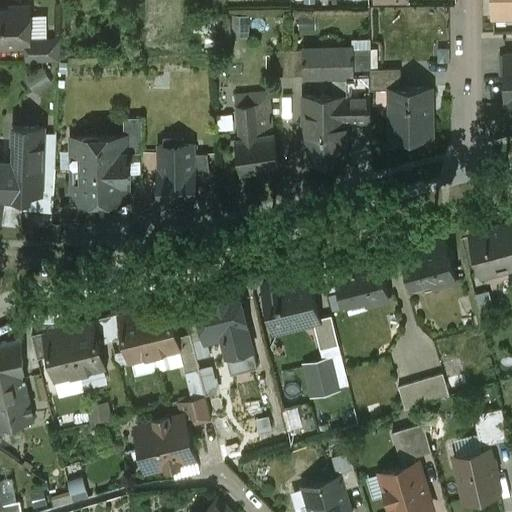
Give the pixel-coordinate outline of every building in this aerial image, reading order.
[(511,0),(493,0),(494,17),(511,16),(511,0)] [(12,7),(12,11),(0,10),(0,47),(8,48),(8,46),(28,45),(28,48),(30,47),(30,40),(29,7),(12,7)] [(59,59),(60,39),(30,40),(30,47),(28,48),(28,59),(59,59)] [(371,49),(304,50),(304,75),(345,75),(354,74),(354,73),(371,73),(371,69),(371,49)] [(292,75),(292,50),(276,50),(276,76),(292,75)] [(304,75),(304,50),(292,50),(292,75),(304,75)] [(43,68),(31,75),(40,89),(52,82),(43,68)] [(401,68),(371,69),(371,73),(371,90),(390,90),(391,88),(400,88),(401,88),(401,68)] [(371,73),(354,73),(354,74),(345,75),(345,94),(347,94),(347,120),(371,120),(371,90),(371,73)] [(431,137),(430,87),(401,88),(400,88),(391,88),(390,90),(391,138),(431,137)] [(269,92),(236,94),(237,105),(257,104),(260,136),(273,134),(269,92)] [(345,94),(304,94),(305,160),(347,159),(347,120),(347,94),(345,94)] [(260,136),(257,104),(237,105),(240,139),(236,140),(241,172),(279,166),(275,134),(273,134),(260,136)] [(143,152),(142,117),(124,117),(124,136),(126,136),(126,153),(143,152)] [(44,127),(14,126),(14,139),(15,139),(14,162),(0,162),(0,173),(0,177),(1,179),(2,179),(0,194),(0,203),(22,206),(22,208),(31,209),(31,211),(53,212),(53,200),(42,199),(44,133),(44,127)] [(57,134),(44,133),(42,199),(53,200),(57,134)] [(124,136),(76,137),(77,159),(74,162),(74,175),(77,179),(78,201),(127,200),(127,173),(131,173),(131,162),(126,162),(126,153),(126,136),(124,136)] [(212,190),(208,154),(194,154),(194,170),(195,170),(196,190),(212,190)] [(196,190),(195,170),(194,170),(159,170),(160,204),(196,204),(196,190)] [(511,222),(509,224),(469,234),(480,275),(511,266),(511,222)] [(445,238),(401,249),(411,284),(431,279),(433,286),(456,280),(445,238)] [(378,255),(335,267),(344,302),(364,297),(366,304),(390,297),(378,255)] [(309,274),(262,286),(274,331),(314,322),(313,320),(312,316),(319,314),(309,274)] [(238,290),(197,300),(199,312),(206,338),(207,344),(225,339),(226,342),(230,342),(227,332),(244,328),(239,311),(242,311),(238,290)] [(169,303),(144,309),(155,355),(179,349),(180,349),(177,337),(180,336),(177,324),(174,325),(169,303)] [(120,315),(119,316),(124,338),(122,339),(125,351),(127,350),(130,361),(155,355),(144,309),(120,315)] [(206,338),(199,312),(186,315),(190,334),(193,347),(194,346),(193,341),(206,338)] [(120,313),(106,317),(112,341),(122,339),(124,338),(119,316),(120,315),(120,313)] [(332,316),(313,320),(314,322),(321,350),(339,345),(332,316)] [(106,317),(93,320),(94,322),(95,322),(100,344),(103,344),(112,341),(106,317)] [(94,322),(70,328),(81,373),(106,367),(103,356),(105,356),(103,344),(100,344),(95,322),(94,322)] [(46,334),(45,334),(50,356),(48,357),(51,369),(53,368),(56,379),(81,373),(70,328),(46,334)] [(45,332),(32,335),(38,359),(48,357),(50,356),(45,334),(46,334),(45,332)] [(180,336),(177,337),(180,349),(179,349),(185,373),(198,370),(193,347),(190,334),(180,336)] [(21,339),(0,344),(0,383),(25,378),(21,339)] [(443,374),(421,381),(427,403),(450,396),(443,374)] [(25,378),(0,383),(0,426),(34,419),(25,378)] [(421,381),(398,387),(405,410),(427,403),(421,381)] [(206,395),(179,402),(181,413),(185,412),(188,424),(211,418),(206,395)] [(93,419),(113,415),(110,399),(90,403),(93,419)] [(502,407),(473,414),(481,445),(509,439),(502,407)] [(169,414),(154,418),(155,420),(138,424),(141,434),(138,435),(141,448),(191,436),(188,424),(185,412),(181,413),(169,416),(169,414)] [(424,422),(392,432),(402,466),(415,462),(413,456),(432,451),(424,422)] [(226,461),(246,456),(241,434),(221,439),(226,461)] [(191,436),(141,448),(144,461),(147,460),(149,470),(166,466),(167,468),(181,465),(181,463),(196,459),(191,436)] [(489,448),(456,456),(465,496),(478,493),(483,497),(499,493),(489,448)] [(349,451),(332,456),(338,477),(339,477),(343,489),(359,484),(349,451)] [(402,466),(381,473),(387,495),(385,498),(389,510),(393,511),(392,511),(418,511),(432,508),(418,461),(415,462),(402,466)] [(338,477),(305,487),(308,497),(295,501),(298,511),(349,511),(343,489),(339,477),(338,477)] [(73,499),(89,497),(88,484),(72,486),(73,499)] [(22,511),(20,501),(0,504),(0,507),(0,509),(0,508),(0,511),(22,511)]
